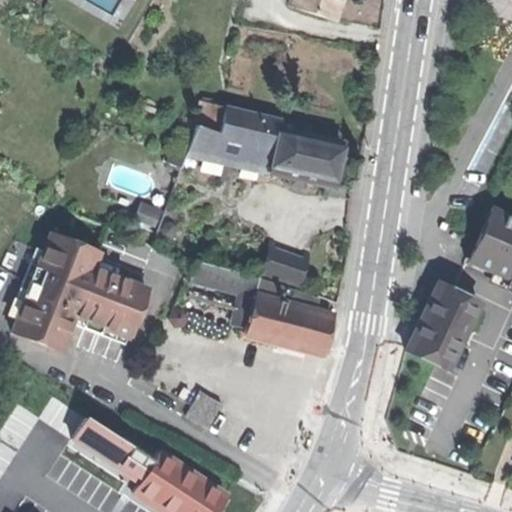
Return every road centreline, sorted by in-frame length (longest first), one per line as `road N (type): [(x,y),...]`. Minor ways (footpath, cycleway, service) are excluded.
road 1 (secondary): [(415,0),(360,355),(326,462)]
road 2 (secondary): [(462,511),(387,491),(326,462)]
